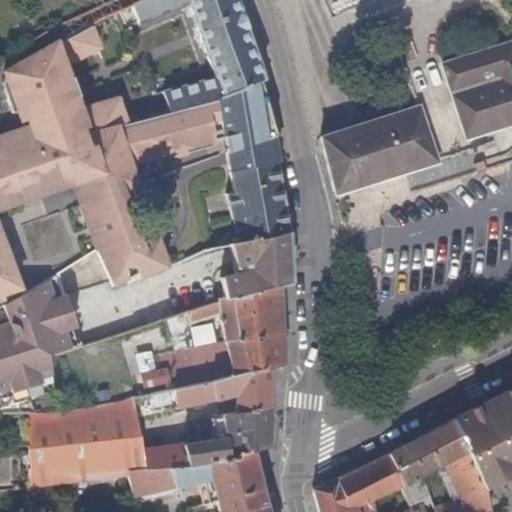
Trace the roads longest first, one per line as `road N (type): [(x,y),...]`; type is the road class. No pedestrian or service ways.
road 1 (residential): [(260,0),(307,178),(313,235),(312,379),(301,445)]
road 2 (residential): [(511,359),(327,447),(301,445)]
